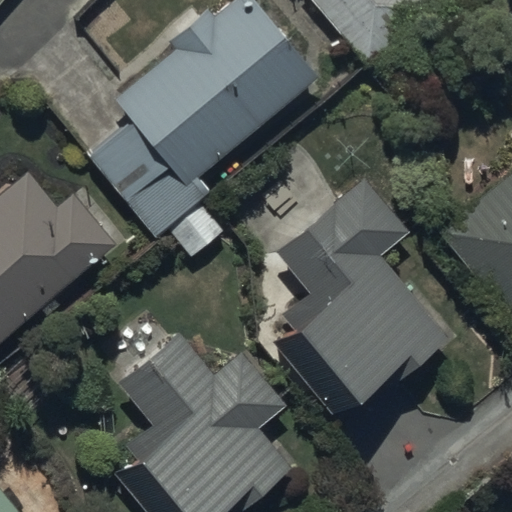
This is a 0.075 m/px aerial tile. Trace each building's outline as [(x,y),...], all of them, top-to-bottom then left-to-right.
[(136,114),(94,148),(160,230),(169,222),(196,254),(233,224),(207,192),(217,183),(205,169),(328,70),(270,0),(228,0),(220,7),(214,0),(210,0),(171,31),(179,41),(117,91),(136,114)] [(305,0),(341,44),(321,60),(377,131),(442,79),(412,41),(463,0),(305,0)] [(0,346),(123,253),(79,196),(62,209),(35,175),(0,201),(0,346)] [(365,183),(275,256),(311,300),(290,317),(354,394),(374,378),(388,396),(450,345),(380,260),(409,236),(365,183)] [(511,186),(448,239),(511,317),(511,186)] [(175,338),(113,387),(154,438),(108,475),(137,511),(241,511),(267,492),(279,507),(302,488),(266,442),(264,444),(257,435),(262,431),(270,440),(292,422),(238,354),(208,378),(175,338)] [(0,511),(21,511),(0,486),(0,511)]
